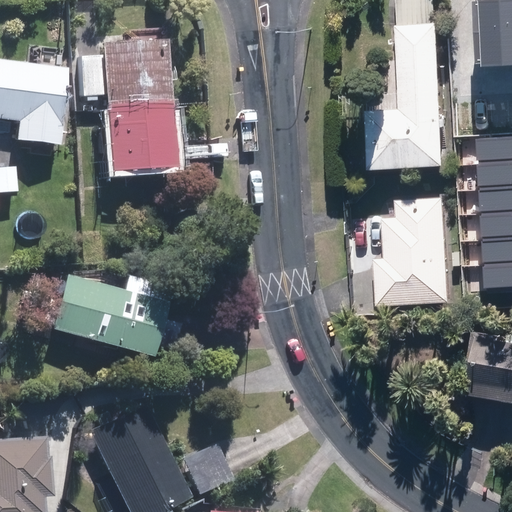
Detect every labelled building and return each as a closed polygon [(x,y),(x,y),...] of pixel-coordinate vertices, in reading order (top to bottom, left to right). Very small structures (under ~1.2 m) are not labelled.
[(511,0),(489,0),(476,1),(480,66),(511,64),(511,0)] [(396,109),(364,111),(369,167),(443,163),(433,24),(395,26),(392,27),(396,109)] [(108,108),(172,103),(168,40),(106,44),(107,53),(84,55),(86,96),(107,95),(108,108)] [(61,70),(0,62),(0,121),(12,123),(10,142),(52,148),(61,70)] [(172,103),(108,108),(111,166),(176,163),(172,103)] [(511,160),(511,134),(476,137),(477,161),(477,162),(511,160)] [(511,160),(477,162),(479,186),(511,184),(511,160)] [(0,193),(11,193),(10,169),(0,169),(0,193)] [(480,212),(511,210),(511,184),(479,186),(480,212)] [(374,259),(376,308),(449,304),(444,198),(394,201),(395,218),(381,218),(384,259),(374,259)] [(511,210),(480,212),(482,239),(511,237),(511,210)] [(484,263),(511,261),(511,237),(482,239),(484,263)] [(511,261),(484,263),(485,291),(511,288),(511,261)] [(68,270),(53,325),(153,352),(167,298),(163,297),(68,270)] [(511,330),(491,327),(482,388),(511,392),(511,330)] [(148,401),(93,426),(132,511),(151,511),(192,492),(148,401)] [(0,511),(37,511),(37,499),(47,498),(45,459),(41,459),(40,438),(27,439),(0,440),(0,511)] [(235,477),(218,440),(183,457),(200,494),(235,477)]
